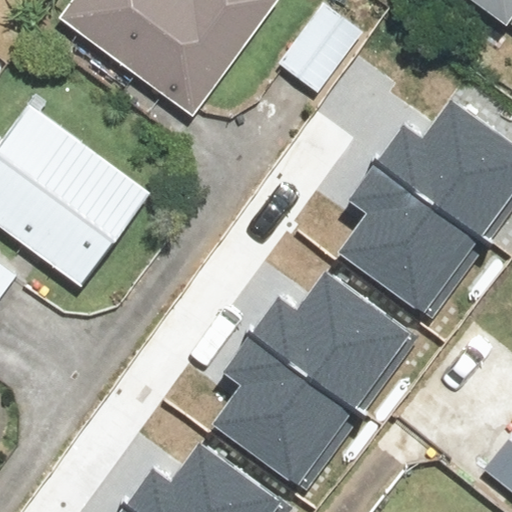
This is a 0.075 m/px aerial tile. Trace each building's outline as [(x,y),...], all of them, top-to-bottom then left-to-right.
[(73,0),(58,21),(190,116),(274,0),(73,0)] [(511,0),(472,0),(511,27),(511,0)] [(363,37),(324,7),(280,64),(319,95),(363,37)] [(511,213),(511,133),(458,95),(426,139),(413,130),(386,168),(491,243),(511,213)] [(24,105),(0,138),(0,232),(87,296),(156,201),(24,105)] [(371,216),(339,260),(432,326),(491,243),(386,168),(358,206),(371,216)] [(0,305),(20,279),(0,263),(0,305)] [(422,331),(330,265),(298,309),(285,300),(258,338),(363,413),(422,331)] [(243,386),(211,430),(304,496),(363,413),(258,338),(230,376),(243,386)] [(511,418),(465,480),(500,507),(511,493),(511,494),(511,418)] [(281,511),(289,502),(197,437),(165,481),(152,472),(124,510),(127,511),(281,511)]
